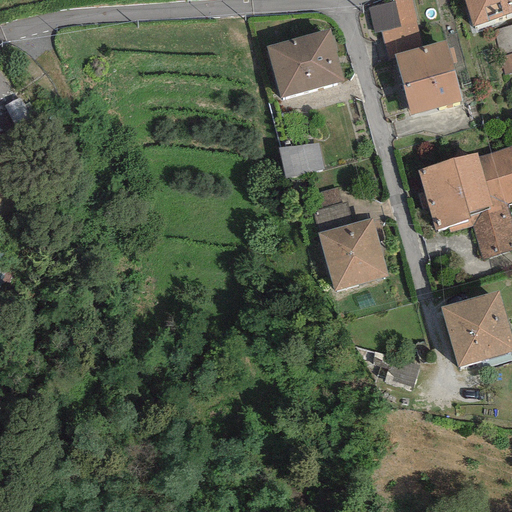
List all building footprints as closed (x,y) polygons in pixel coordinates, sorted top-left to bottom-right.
[(511,0),(461,0),(470,28),(511,16),(511,0)] [(511,25),(492,28),(499,72),(511,69),(511,25)] [(267,55),(281,98),(342,78),(327,35),(267,55)] [(405,112),(464,96),(449,44),(391,60),(405,112)] [(317,142),(278,149),(285,180),(323,170),(317,142)] [(511,146),(419,174),(436,234),(470,224),(481,261),(511,251),(511,226),(506,205),(511,203),(511,146)] [(311,195),(321,231),(350,223),(339,187),(311,195)] [(336,290),(388,276),(373,223),(322,237),(336,290)] [(441,311),(458,370),(511,353),(511,347),(497,295),(441,311)]
